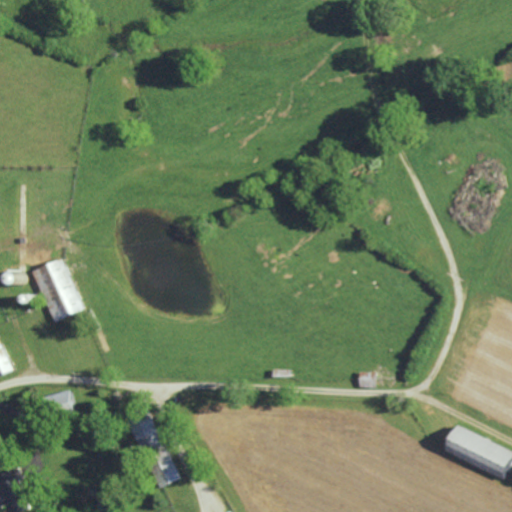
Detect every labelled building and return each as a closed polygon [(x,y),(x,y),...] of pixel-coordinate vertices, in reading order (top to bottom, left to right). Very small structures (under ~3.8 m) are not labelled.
[(87,309),(66,258),(36,270),(56,322),(87,309)] [(49,419),(78,410),(72,389),(42,398),(49,419)] [(164,487),(182,479),(153,410),(131,419),(145,453),(148,451),(164,487)] [(511,469),(511,448),(461,425),(449,452),(508,478),(511,469)] [(0,481),(0,508),(13,503),(16,511),(22,511),(34,507),(17,467),(3,473),(5,480),(0,481)]
